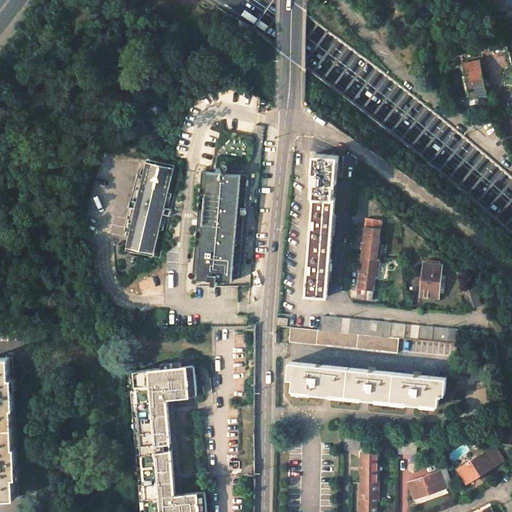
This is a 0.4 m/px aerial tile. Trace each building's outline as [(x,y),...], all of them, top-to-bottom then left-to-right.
[(511,0),(496,0),(498,8),(511,6),(511,0)] [(480,60),(463,63),(470,97),(488,94),(484,76),(480,60)] [(339,155),(316,154),(315,161),(313,185),(315,185),(315,193),(314,196),(334,197),(335,183),(337,184),(339,155)] [(149,165),(140,203),(138,209),(129,249),(152,255),(162,215),(164,209),(173,170),(149,165)] [(239,282),(248,179),(202,173),(193,276),(200,277),(199,283),(212,284),(211,289),(216,289),(217,285),(231,287),(232,281),(239,282)] [(334,197),(314,196),(307,295),(327,297),(329,280),(331,280),(333,259),(330,259),(332,235),(335,235),(336,214),(334,214),(336,197),(334,197)] [(162,215),(171,217),(173,211),(164,209),(162,215)] [(382,219),(367,218),(366,226),(381,228),(382,219)] [(381,228),(366,226),(362,257),(380,258),(380,256),(381,249),(379,249),(380,244),(381,228)] [(380,258),(362,257),(358,288),(373,290),(376,270),(379,271),(380,258)] [(442,264),(425,262),(421,296),(438,298),(442,264)] [(373,290),(358,288),(357,298),(372,300),(373,290)] [(477,289),(464,294),(469,308),(482,304),(477,289)] [(457,329),(322,316),(320,330),(359,334),(399,338),(455,343),(457,329)] [(288,319),(278,318),(277,325),(287,326),(288,319)] [(318,330),(291,327),(289,341),(317,344),(318,330)] [(320,330),(318,330),(317,344),(357,349),(359,334),(320,330)] [(399,338),(359,334),(357,349),(398,353),(399,338)] [(13,357),(0,357),(0,497),(18,497),(13,357)] [(316,364),(290,362),(290,363),(289,377),(294,378),(293,389),(312,391),(312,392),(324,394),(331,394),(347,396),(349,368),(319,364),(319,361),(316,361),(316,364)] [(135,370),(147,511),(206,511),(204,490),(176,493),(168,399),(197,396),(194,367),(190,365),(135,370)] [(368,370),(349,368),(347,396),(362,398),(369,398),(392,401),(394,372),(371,370),(372,367),(369,366),(368,370)] [(414,375),(394,372),(392,401),(408,402),(414,403),(422,404),(422,402),(438,404),(439,395),(443,395),(443,393),(445,394),(446,378),(417,375),(417,371),(414,371),(414,375)] [(360,433),(344,432),(344,449),(360,449),(360,433)] [(416,437),(398,435),(398,453),(416,453),(416,437)] [(495,447),(487,452),(494,465),(503,460),(495,447)] [(486,450),(457,469),(466,483),(494,465),(487,452),(486,450)] [(377,451),(362,451),(361,482),(379,482),(379,471),(377,471),(377,451)] [(447,468),(408,482),(414,499),(453,485),(447,468)] [(379,482),(361,482),(360,511),(376,511),(377,493),(379,493),(379,482)]
